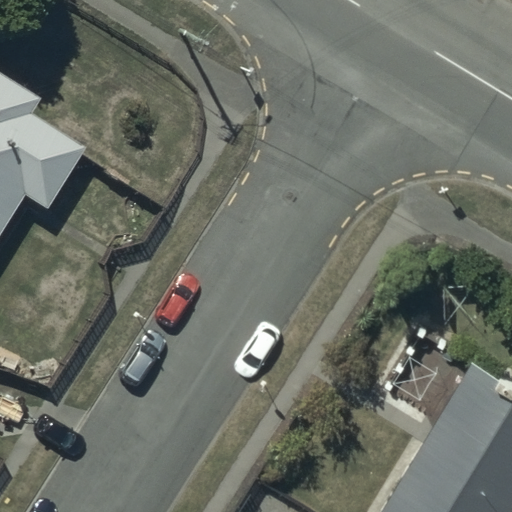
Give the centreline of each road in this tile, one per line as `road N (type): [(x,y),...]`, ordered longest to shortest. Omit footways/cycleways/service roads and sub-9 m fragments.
road 1 (residential): [(89,511),(384,21)]
road 2 (tertiary): [(511,99),(384,21)]
